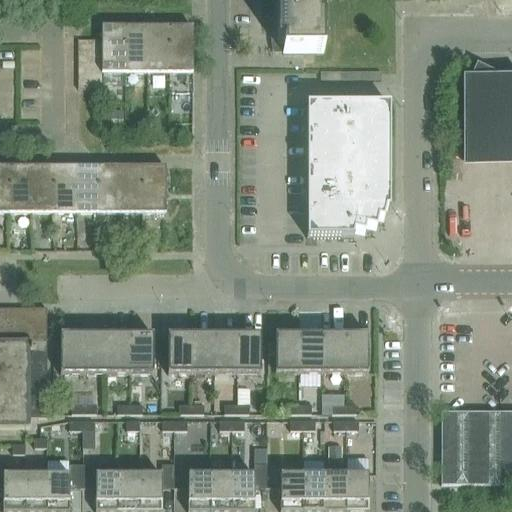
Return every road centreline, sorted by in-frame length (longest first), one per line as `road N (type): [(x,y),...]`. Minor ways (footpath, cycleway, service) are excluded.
road 1 (residential): [(227,277),(217,245),(217,0)]
road 2 (residential): [(417,285),(416,34)]
road 3 (residential): [(416,511),(417,285)]
road 4 (residential): [(417,285),(256,289),(227,277)]
road 5 (residential): [(64,287),(204,287),(227,277)]
